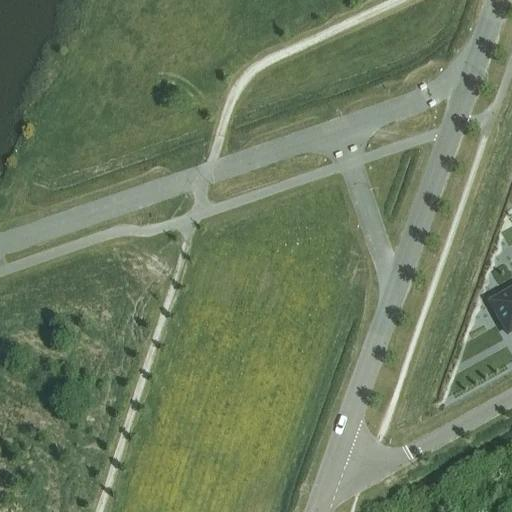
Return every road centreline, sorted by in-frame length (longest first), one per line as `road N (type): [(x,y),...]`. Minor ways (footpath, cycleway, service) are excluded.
road 1 (residential): [(339,131),(0,247)]
road 2 (tertiary): [(391,302),(481,43)]
road 3 (residential): [(336,457),(370,466),(404,455),(511,396)]
road 4 (residential): [(391,302),(339,131)]
road 5 (residential): [(481,43),(434,94),(339,131)]
road 6 (tertiary): [(336,457),(391,302)]
